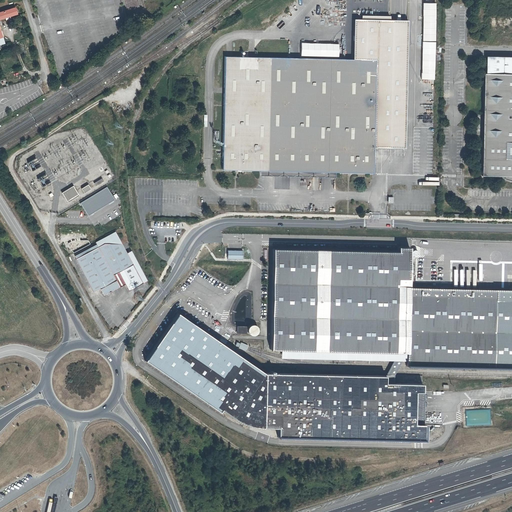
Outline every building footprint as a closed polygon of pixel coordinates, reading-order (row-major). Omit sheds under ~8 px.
[(511,0),(484,0),(484,6),(484,30),(511,30),(511,0)] [(435,79),(436,3),(423,3),(422,79),(435,79)] [(0,36),(2,36),(0,27),(0,17),(17,13),(16,8),(0,11),(0,36)] [(226,57),(224,170),(261,171),(374,173),(375,149),(403,149),(407,20),(356,19),(354,60),(226,57)] [(339,56),(339,43),(301,43),(301,55),(339,56)] [(511,57),(484,56),(484,74),(482,74),(480,176),(511,176),(511,57)] [(15,76),(6,79),(8,85),(23,80),(22,76),(16,78),(15,76)] [(104,181),(102,178),(94,183),(96,186),(104,181)] [(88,184),(81,188),(84,193),(91,189),(88,184)] [(73,186),(62,193),(67,201),(78,194),(73,186)] [(107,187),(81,203),(88,215),(114,199),(107,187)] [(97,245),(74,257),(92,291),(99,287),(101,291),(104,292),(117,286),(118,283),(112,273),(118,270),(128,289),(139,283),(126,253),(115,231),(95,242),(95,243),(97,245)] [(73,254),(74,257),(97,245),(95,243),(73,254)] [(511,299),(493,299),(494,288),(406,286),(406,244),(394,244),(394,249),(268,246),(267,267),(266,297),(265,348),(280,348),(404,351),(405,361),(404,364),(511,367),(511,299)] [(243,250),(228,249),(227,259),(243,259),(243,250)] [(126,252),(142,282),(146,279),(131,250),(126,252)] [(142,282),(126,252),(126,253),(139,283),(142,282)] [(511,299),(511,288),(503,288),(494,288),(493,299),(511,299)] [(426,423),(416,423),(417,391),(427,391),(427,383),(390,382),(390,376),(377,376),(336,375),(269,373),(220,339),(181,312),(149,359),(224,411),(225,408),(245,422),(248,423),(253,425),(256,426),(261,427),(265,427),(268,428),(282,426),(282,435),(426,438),(426,423)] [(259,332),(254,324),(247,329),(252,336),(259,332)] [(404,351),(280,348),(279,356),(405,361),(404,351)] [(417,391),(416,423),(426,423),(427,391),(417,391)]
